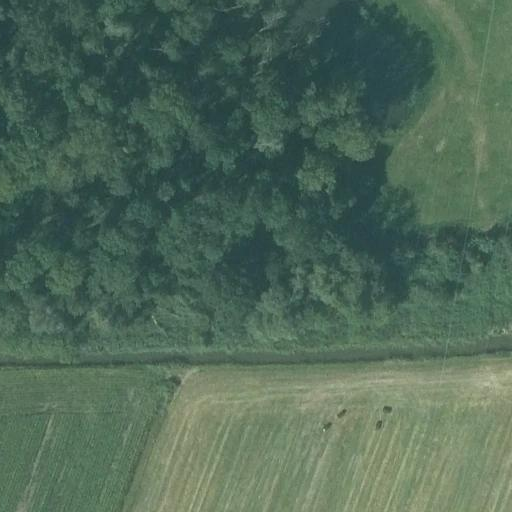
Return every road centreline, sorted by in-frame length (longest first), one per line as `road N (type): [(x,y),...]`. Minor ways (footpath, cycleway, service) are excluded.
road 1 (track): [(494,376),(472,77),(463,43),(434,0)]
road 2 (track): [(496,407),(494,376),(152,380)]
